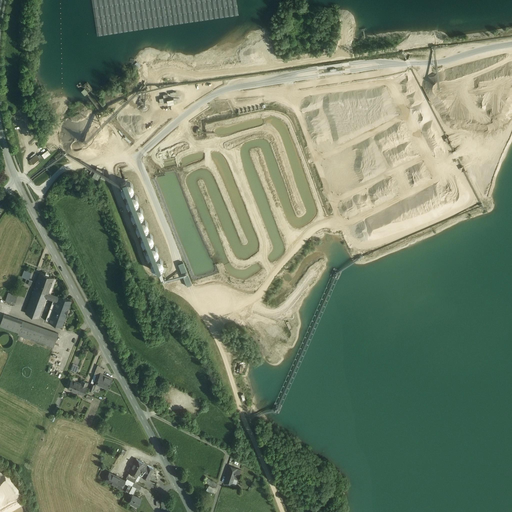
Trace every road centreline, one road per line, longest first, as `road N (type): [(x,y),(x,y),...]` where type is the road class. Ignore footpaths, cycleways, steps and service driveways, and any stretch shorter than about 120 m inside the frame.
road 1 (track): [(281,511),(139,158),(125,153),(64,168),(31,210)]
road 2 (track): [(511,42),(438,63),(382,62),(186,95),(162,132),(125,153)]
road 3 (tertiary): [(178,484),(31,210),(0,130)]
road 4 (unknown): [(331,201),(352,220),(417,189),(437,176),(428,154)]
road 5 (unknown): [(408,112),(384,80),(291,93)]
